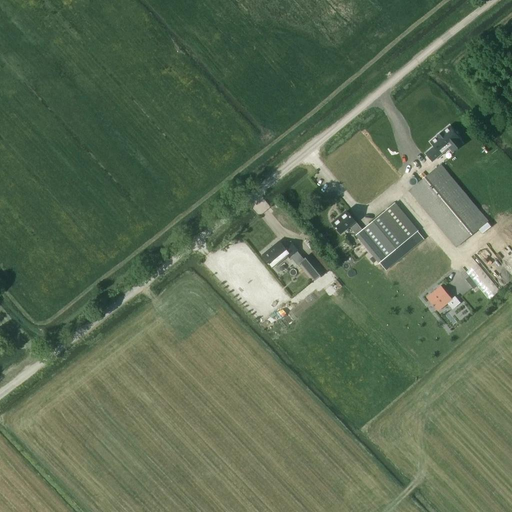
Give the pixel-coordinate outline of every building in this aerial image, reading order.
[(436,144),(428,151),(435,159),(452,145),(455,149),(465,141),(461,136),(462,136),(451,123),(433,139),(436,144)] [(458,189),(436,164),(419,178),(442,203),(458,189)] [(420,181),(408,191),(456,248),(488,221),(469,199),(450,215),(420,181)] [(347,211),(332,223),(341,233),(349,227),(356,235),(355,236),(379,264),(381,262),(407,293),(425,278),(398,248),(419,231),(395,203),(383,213),(362,230),(355,221),(347,211)] [(433,277),(454,261),(435,237),(415,253),(433,277)] [(275,248),(264,257),(273,268),(287,256),(289,259),(298,251),(291,243),(284,248),(279,241),(273,246),(275,248)] [(300,263),(315,281),(326,272),(310,254),(300,263)] [(441,286),(427,297),(438,311),(448,304),(452,309),(460,303),(455,297),(452,299),(441,286)]
